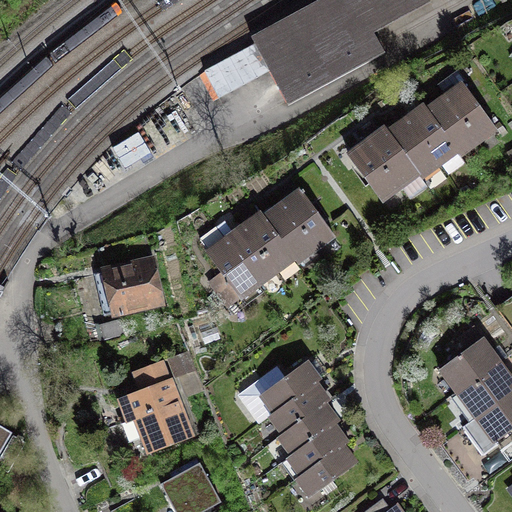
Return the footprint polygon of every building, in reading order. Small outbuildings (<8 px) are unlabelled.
[(318,0),(249,39),(252,44),(201,73),(215,97),(267,67),(289,107),(385,53),(374,33),(430,2),(429,0),(318,0)] [(444,97),(478,143),(496,129),(463,84),(444,97)] [(427,110),(458,152),(460,156),(478,143),(444,97),(427,110)] [(405,119),(439,165),(458,152),(427,110),(424,106),(405,119)] [(439,165),(405,119),(388,132),(418,174),(421,178),(439,165)] [(418,174),(388,132),(385,128),(367,142),(401,187),(418,174)] [(401,187),(367,142),(349,155),(382,201),(401,187)] [(282,203),(316,249),(333,236),(299,190),(282,203)] [(316,249),(282,203),(263,217),(294,258),(297,263),(316,249)] [(294,258),(263,217),(260,213),(242,225),(276,271),(294,258)] [(276,271),(242,225),(225,239),(258,284),(276,271)] [(258,284),(225,239),(216,227),(198,240),(222,272),(209,281),(227,306),(258,284)] [(160,263),(107,274),(117,323),(170,311),(160,263)] [(0,511),(0,451),(11,433),(0,426),(0,291),(3,286),(0,284),(0,511)] [(458,393),(499,363),(481,338),(440,369),(458,393)] [(188,353),(172,359),(178,375),(194,369),(188,353)] [(269,416),(315,382),(319,380),(306,361),(284,377),(277,367),(239,395),(259,423),(269,416)] [(151,388),(117,402),(125,423),(135,420),(151,459),(196,442),(165,362),(144,370),(151,388)] [(475,417),(511,389),(511,380),(499,363),(458,393),(475,417)] [(329,401),(315,382),(269,416),(283,434),(325,404),(329,401)] [(511,389),(475,417),(462,427),(481,452),(511,429),(511,389)] [(338,422),(325,404),(283,434),(279,437),(292,455),(334,424),(338,422)] [(347,442),(334,424),(292,455),(288,458),(301,475),(343,445),(347,442)] [(136,443),(99,458),(107,480),(144,465),(136,443)] [(356,463),(343,445),(301,475),(297,478),(310,497),(356,463)] [(200,463),(160,484),(175,511),(202,511),(221,502),(200,463)] [(147,511),(138,496),(111,511),(147,511)]
